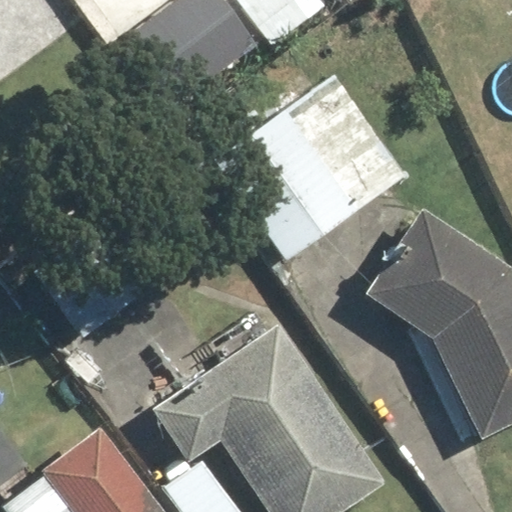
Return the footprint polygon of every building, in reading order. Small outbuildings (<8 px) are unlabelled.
[(186,0),(165,0),(121,34),(172,101),(230,57),(186,0)] [(400,177),(331,73),(209,153),(277,257),(400,177)] [(256,265),(207,201),(178,224),(227,287),(256,265)] [(474,436),(511,419),(511,282),(418,219),(365,294),(430,342),(474,436)] [(83,236),(33,275),(80,337),(131,298),(83,236)] [(215,442),(261,511),(340,511),(381,485),(271,322),(144,407),(183,464),(215,442)] [(157,511),(93,428),(34,472),(40,480),(0,510),(1,511),(157,511)] [(232,511),(196,462),(159,489),(175,511),(232,511)]
